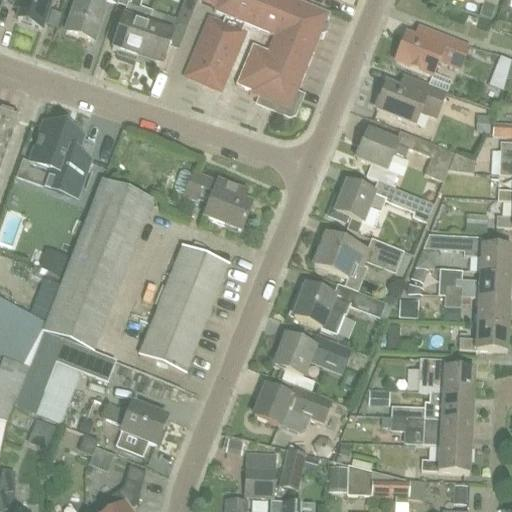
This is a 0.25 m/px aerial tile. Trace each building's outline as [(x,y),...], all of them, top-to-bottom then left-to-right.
[(4,0),(3,4),(15,8),(14,10),(20,12),(16,24),(41,32),(51,0),(4,0)] [(118,0),(93,0),(91,7),(77,2),(65,36),(93,45),(104,12),(102,11),(104,3),(116,7),(118,0)] [(134,65),(136,61),(148,27),(147,27),(151,14),(139,10),(142,0),(118,0),(116,7),(125,10),(111,52),(117,54),(115,59),(134,65)] [(197,3),(197,0),(183,0),(174,26),(186,31),(197,3)] [(197,0),(197,3),(214,11),(213,15),(224,19),(221,28),(209,23),(185,80),(213,91),(217,80),(225,77),(242,36),(241,36),(244,28),(250,30),(262,0),(197,0)] [(276,27),(317,44),(328,17),(287,0),(262,0),(250,30),(272,39),(276,27)] [(493,19),(497,0),(486,0),(483,16),(493,19)] [(148,27),(136,61),(160,69),(172,35),(148,27)] [(288,114),(317,44),(276,27),(272,39),(266,54),(251,48),(234,89),(249,95),(248,97),(264,104),(264,103),(267,104),(265,109),(273,112),(275,108),(288,114)] [(457,72),(466,51),(417,30),(413,42),(405,39),(394,65),(430,80),(437,64),(457,72)] [(502,93),(507,78),(511,79),(511,61),(499,57),(489,88),(502,93)] [(435,121),(445,98),(401,80),(397,93),(385,88),(375,114),(413,129),(419,114),(435,121)] [(0,168),(9,141),(17,119),(0,112),(0,168)] [(29,166),(23,183),(42,190),(76,202),(89,164),(88,164),(75,159),(81,144),(82,140),(43,127),(29,166)] [(511,142),(511,128),(491,127),(490,141),(511,142)] [(394,190),(391,189),(395,178),(385,174),(390,160),(402,165),(407,153),(395,148),(395,147),(365,135),(354,163),(369,169),(364,181),(376,186),(392,193),(394,190)] [(446,175),(453,157),(416,143),(411,154),(429,162),(422,179),(442,187),(446,175)] [(511,146),(499,146),(499,165),(498,179),(511,180),(511,146)] [(474,165),(453,157),(446,175),(472,179),(474,165)] [(202,220),(240,235),(250,209),(237,204),(240,195),(191,177),(183,174),(179,175),(173,190),(175,194),(183,198),(183,199),(206,208),(202,220)] [(41,337),(92,357),(152,205),(101,185),(41,337)] [(346,222),(349,223),(360,227),(366,212),(378,217),(383,205),(370,200),(372,197),(371,197),(345,187),(339,201),(334,199),(326,220),(344,227),(346,222)] [(418,203),(392,193),(387,206),(413,217),(412,218),(410,222),(425,228),(433,208),(419,203),(418,203)] [(511,206),(511,195),(496,194),(495,206),(511,207),(511,206)] [(511,233),(511,206),(511,207),(511,221),(494,220),(494,232),(511,233)] [(0,250),(10,254),(16,235),(20,236),(27,217),(3,208),(0,216),(0,250)] [(486,232),(486,225),(486,219),(465,218),(464,231),(486,232)] [(352,269),(359,271),(365,256),(324,240),(312,270),(346,283),(352,269)] [(510,251),(480,249),(480,243),(428,240),(422,254),(462,256),(462,261),(478,261),(477,276),(508,277),(510,251)] [(375,245),(367,264),(393,275),(401,256),(375,245)] [(226,268),(182,251),(138,360),(183,378),(226,268)] [(49,275),(46,281),(56,284),(58,279),(64,264),(45,256),(39,271),(49,275)] [(414,272),(409,283),(421,288),(427,274),(414,272)] [(507,304),(508,277),(477,276),(477,285),(455,284),(454,291),(443,290),(442,300),(460,301),(476,302),(507,304)] [(301,298),(297,297),(288,320),(330,337),(338,319),(340,319),(345,306),(304,290),(301,298)] [(348,311),(377,323),(383,308),(356,297),(354,296),(349,308),(348,311)] [(460,312),(460,301),(442,300),(442,311),(460,312)] [(476,302),(475,329),(505,330),(507,304),(476,302)] [(504,357),(505,330),(475,329),(474,343),(457,343),(457,355),(504,357)] [(115,366),(92,357),(41,337),(12,411),(35,421),(56,368),(106,388),(115,366)] [(340,378),(349,354),(313,339),(308,350),(284,341),(272,371),(301,382),(308,366),(340,378)] [(472,373),(443,372),(443,365),(419,364),(417,396),(429,396),(429,397),(471,399),(472,373)] [(299,439),(306,423),(320,429),(330,405),(291,390),(287,401),(264,391),(252,420),(278,430),(299,439)] [(369,391),(367,407),(388,410),(390,394),(369,391)] [(469,426),(471,399),(429,397),(428,407),(424,407),(424,412),(391,411),(390,421),(389,421),(389,422),(469,426)] [(105,423),(122,430),(120,436),(154,450),(166,422),(131,408),(127,417),(110,411),(105,423)] [(28,446),(48,452),(55,428),(34,422),(28,446)] [(421,450),(437,451),(468,452),(469,426),(389,422),(389,433),(422,434),(421,450)] [(64,430),(56,452),(77,460),(79,454),(77,454),(83,437),(64,430)] [(83,437),(77,454),(91,459),(93,454),(98,443),(83,437)] [(227,442),(225,457),(240,459),(243,445),(227,442)] [(466,479),(468,452),(437,451),(436,466),(420,465),(419,477),(466,479)] [(277,491),(296,496),(305,458),(286,454),(277,491)] [(349,472),(346,471),(345,500),(369,501),(369,497),(370,476),(349,472)] [(272,503),(274,474),(244,472),(243,502),(268,503),(272,503)] [(1,474),(0,479),(0,511),(13,511),(13,477),(1,474)] [(370,476),(369,497),(393,498),(393,501),(394,501),(394,508),(408,508),(408,502),(409,502),(409,486),(394,482),(370,476)] [(122,492),(93,511),(132,511),(136,510),(141,488),(125,484),(123,492),(122,492)] [(465,508),(467,489),(454,488),(452,506),(465,508)]
